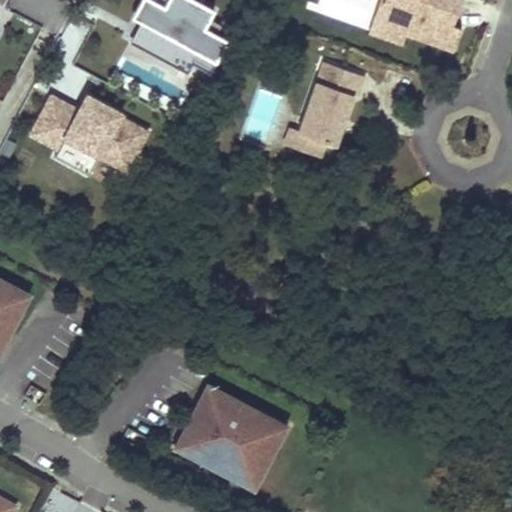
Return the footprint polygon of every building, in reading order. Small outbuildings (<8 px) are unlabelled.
[(213,9),(194,0),(167,0),(164,6),(151,0),(141,0),(132,19),(217,60),(227,40),(204,29),(213,9)] [(390,0),(382,24),(415,37),(462,54),(470,32),(462,29),(472,0),(390,0)] [(415,37),(382,24),(378,34),(411,47),(415,37)] [(366,101),(374,80),(334,66),(308,136),(335,146),(345,150),(363,100),(366,101)] [(81,110),(52,97),(34,134),(63,149),(59,157),(90,172),(99,153),(130,168),(149,130),(122,117),(123,114),(105,105),(101,114),(83,105),(81,110)] [(330,159),(335,146),(308,136),(299,133),(294,146),(330,159)] [(14,301),(20,289),(0,278),(0,344),(2,346),(23,306),(14,301)] [(23,306),(29,294),(20,289),(14,301),(23,306)] [(258,477),(279,437),(271,433),(277,421),(246,404),(244,408),(232,402),(234,398),(206,384),(177,438),(217,459),(212,469),(243,485),(250,473),(258,477)] [(246,404),(234,398),(232,402),(244,408),(246,404)] [(279,437),(286,425),(277,421),(271,433),(279,437)] [(217,459),(177,438),(173,447),(212,469),(217,459)] [(252,490),(258,477),(250,473),(243,485),(252,490)] [(0,511),(10,511),(14,505),(0,497),(0,511)]
